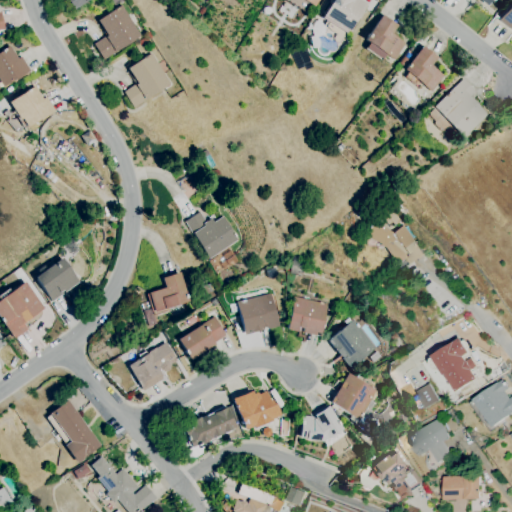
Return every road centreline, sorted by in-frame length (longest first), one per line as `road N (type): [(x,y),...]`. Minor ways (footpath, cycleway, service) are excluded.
road 1 (residential): [(63,351),(111,296),(132,220),(110,135),(30,0)]
road 2 (residential): [(179,483),(222,459),(254,453),(314,475),(328,494),(376,511)]
road 3 (residential): [(131,428),(248,361),(273,361),(301,375)]
road 4 (residential): [(63,351),(179,483)]
